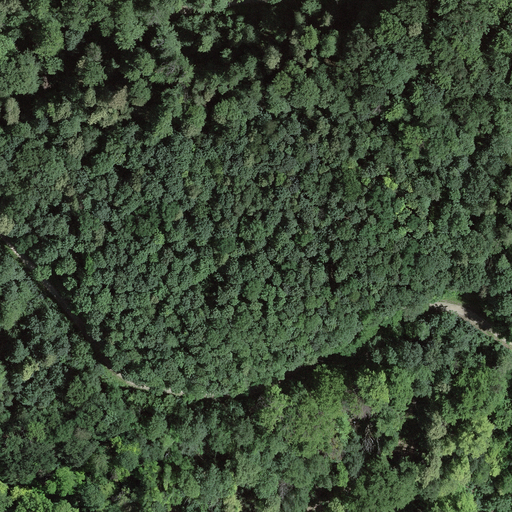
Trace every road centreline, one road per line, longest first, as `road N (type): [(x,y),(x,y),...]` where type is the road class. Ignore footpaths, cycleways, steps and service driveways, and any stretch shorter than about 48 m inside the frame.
road 1 (track): [(511,338),(465,313),(409,306),(262,386),(200,392),(138,385),(0,215)]
road 2 (track): [(0,54),(53,26),(111,28),(251,0)]
